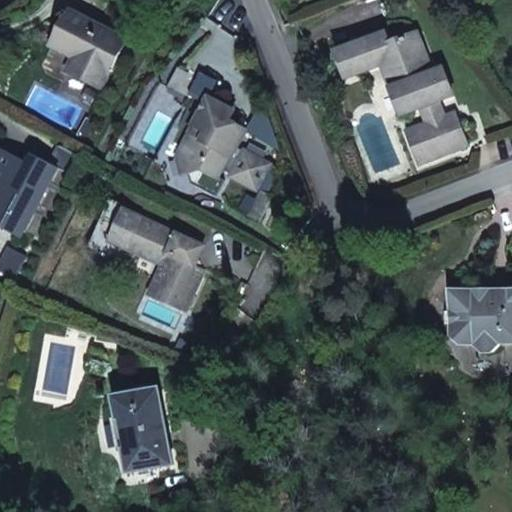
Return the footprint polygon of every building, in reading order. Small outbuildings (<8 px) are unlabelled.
[(71,12),(53,47),(75,58),(68,71),(102,89),(126,41),(71,12)] [(346,48),(357,76),(384,66),(390,64),(409,113),(421,108),(427,124),(408,132),(421,164),(468,146),(455,114),(446,118),(439,101),(449,97),(439,71),(434,73),(418,33),(390,43),(385,33),(346,48)] [(348,79),(357,76),(346,48),(337,52),(348,79)] [(403,116),(409,113),(390,64),(384,66),(403,116)] [(200,78),(180,68),(170,89),(189,98),(200,78)] [(211,98),(183,150),(189,173),(203,170),(217,177),(222,169),(233,175),(245,151),(237,147),(246,131),(229,122),(222,118),(227,108),(211,98)] [(235,112),(227,108),(222,118),(229,122),(235,112)] [(85,116),(76,133),(84,138),(94,120),(85,116)] [(249,127),(246,131),(237,147),(245,151),(269,165),(280,144),(249,127)] [(0,226),(21,237),(57,168),(68,174),(78,155),(59,145),(49,164),(33,156),(29,164),(25,172),(15,167),(19,159),(0,149),(0,226)] [(183,175),(189,173),(183,150),(178,158),(183,175)] [(233,175),(232,176),(256,189),(269,165),(245,151),(233,175)] [(254,211),(251,217),(260,222),(273,198),(263,194),(258,203),(260,204),(256,212),(254,211)] [(205,246),(177,234),(125,210),(111,241),(164,265),(151,295),(186,311),(205,270),(196,266),(205,246)] [(28,257),(11,248),(0,268),(17,277),(28,257)] [(454,322),(455,336),(462,344),(475,343),(483,352),(493,352),(501,343),(511,342),(511,292),(462,293),(462,297),(458,302),(454,302),(454,315),(458,315),(458,322),(454,322)] [(462,293),(453,293),(454,302),(458,302),(462,297),(462,293)] [(105,354),(93,351),(91,364),(103,366),(105,354)] [(125,453),(128,474),(174,465),(159,389),(114,398),(118,419),(115,420),(121,453),(125,453)]
